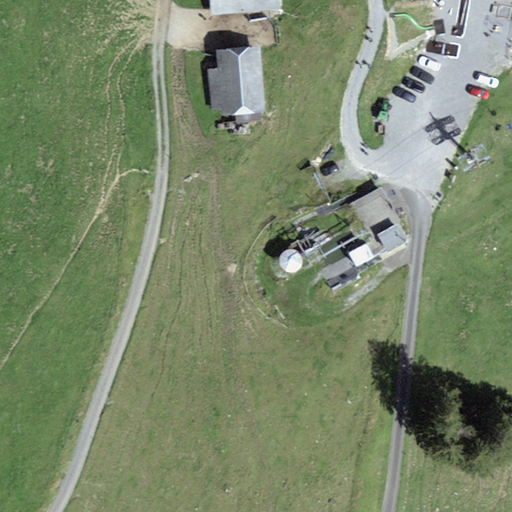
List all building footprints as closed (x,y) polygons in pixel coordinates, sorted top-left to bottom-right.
[(218,0),(219,9),(271,5),(270,0),(218,0)] [(212,73),(214,108),(259,105),(255,55),(221,58),(222,72),(212,73)] [(350,204),(367,234),(399,217),(382,187),(350,204)] [(368,262),(343,208),(315,222),(340,275),(368,262)] [(379,254),(409,237),(399,219),(369,236),(379,254)]
